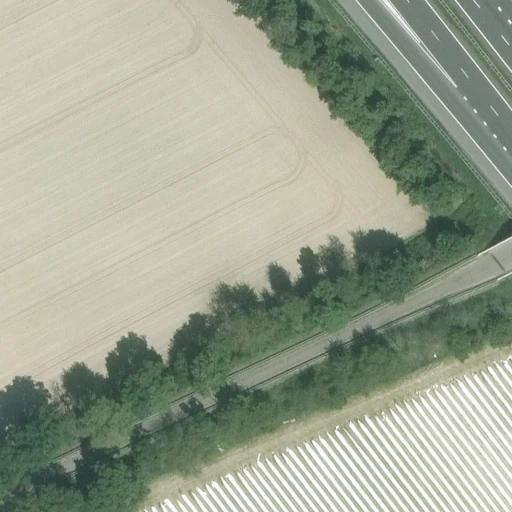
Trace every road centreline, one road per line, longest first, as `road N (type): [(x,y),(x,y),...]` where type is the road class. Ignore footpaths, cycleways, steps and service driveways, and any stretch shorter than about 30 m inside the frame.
road 1 (unclassified): [(0,497),(511,257)]
road 2 (motorway): [(368,0),(407,46),(480,94)]
